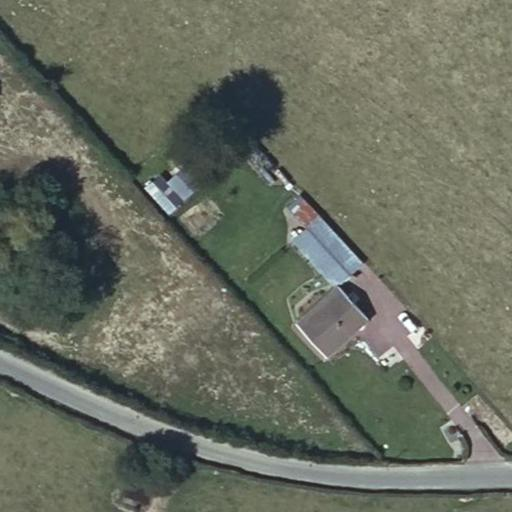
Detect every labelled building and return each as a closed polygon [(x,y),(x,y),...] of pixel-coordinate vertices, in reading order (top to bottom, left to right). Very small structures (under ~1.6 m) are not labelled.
[(189,182),(175,169),(164,180),(175,196),(189,182)] [(156,187),(150,193),(163,207),(168,201),(156,187)] [(306,230),(317,222),(300,204),(292,214),(306,230)] [(297,242),(314,262),(337,244),(317,222),(306,230),(297,242)] [(314,262),(339,290),(340,291),(359,271),(337,244),(314,262)] [(340,291),(339,290),(297,330),(327,361),(368,324),(340,291)]
